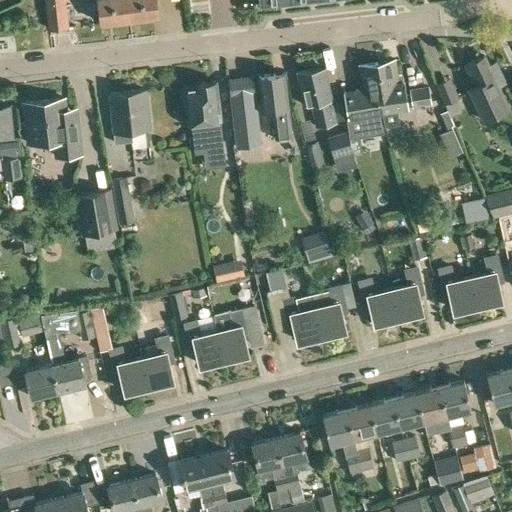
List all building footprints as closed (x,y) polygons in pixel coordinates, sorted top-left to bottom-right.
[(45,0),(49,28),(68,26),(64,0),(45,0)] [(129,20),(126,0),(82,0),(83,1),(87,0),(98,0),(102,23),(129,20)] [(158,16),(156,0),(126,0),(129,20),(158,16)] [(489,65),(485,55),(465,64),(475,86),(469,89),(483,120),(509,108),(499,86),(506,82),(497,61),(489,65)] [(379,112),(380,112),(407,107),(403,81),(398,82),(394,59),(376,62),(378,77),(373,78),(379,112)] [(384,132),(380,112),(379,112),(373,78),(378,77),(376,62),(359,65),(363,88),(345,91),(348,112),(346,112),(350,138),(384,132)] [(336,122),(331,101),(331,99),(332,98),(325,68),(298,72),(305,105),(312,104),(317,126),(336,122)] [(276,139),(293,137),(288,92),(286,93),(284,73),(259,75),(263,109),(272,108),(276,139)] [(237,147),(262,144),(253,76),(229,79),(237,147)] [(451,116),(459,113),(453,99),(457,97),(449,78),(437,83),(442,95),(451,116)] [(225,154),(220,119),(221,119),(216,80),(195,83),(196,86),(184,88),(189,123),(195,123),(199,157),(225,154)] [(433,112),(431,98),(429,85),(409,87),(412,107),(414,107),(416,115),(433,112)] [(152,145),(150,128),(146,89),(110,93),(114,132),(113,132),(114,143),(132,141),(133,147),(152,145)] [(67,121),(64,98),(25,103),(30,142),(52,139),(54,156),(80,153),(77,120),(67,121)] [(13,136),(9,105),(0,106),(0,153),(2,153),(3,158),(0,158),(3,179),(22,176),(19,156),(22,156),(20,135),(13,136)] [(463,151),(453,128),(448,130),(440,134),(450,156),(463,151)] [(333,157),(354,151),(350,138),(348,130),(327,135),(333,157)] [(312,166),(323,162),(317,141),(306,144),(312,166)] [(207,165),(208,174),(230,172),(229,163),(207,165)] [(119,224),(135,221),(127,176),(111,178),(119,224)] [(118,227),(111,187),(73,193),(80,234),(85,233),(86,243),(112,238),(115,238),(113,228),(118,227)] [(484,198),(463,203),(467,220),(488,215),(484,198)] [(463,235),(465,247),(474,246),(471,233),(463,235)] [(413,259),(427,256),(422,236),(408,239),(413,259)] [(314,256),(340,253),(338,237),(312,241),(314,256)] [(471,274),(478,303),(501,297),(497,283),(505,282),(498,253),(483,256),(487,270),(471,274)] [(478,303),(471,274),(455,278),(452,263),(437,267),(444,295),(449,294),(453,309),(478,303)] [(230,279),(226,264),(213,267),(216,282),(230,279)] [(391,286),(398,315),(421,309),(418,294),(425,293),(418,264),(404,268),(407,282),(391,286)] [(289,326),(293,325),(296,339),(321,333),(311,293),(295,297),(294,294),(289,296),(282,267),(266,271),(270,289),(279,287),(289,326)] [(398,315),(391,286),(375,290),(372,276),(357,279),(364,308),(370,306),(374,321),(398,315)] [(311,293),(321,333),(345,327),(342,313),(348,312),(341,283),(327,286),(327,289),(311,293)] [(173,318),(187,315),(181,290),(168,294),(173,318)] [(222,326),(216,328),(223,357),(247,351),(244,337),(263,332),(257,304),(243,307),(243,306),(229,310),(230,315),(220,317),(222,326)] [(94,329),(107,326),(103,305),(90,308),(94,329)] [(81,339),(95,336),(89,310),(75,313),(74,310),(41,314),(46,336),(79,329),(81,339)] [(7,346),(21,343),(14,317),(1,321),(7,346)] [(223,357),(216,328),(211,329),(209,323),(199,326),(197,318),(183,321),(190,350),(196,349),(199,363),(223,357)] [(141,355),(148,384),(172,378),(169,363),(167,358),(174,357),(168,333),(166,333),(154,336),(154,337),(155,343),(157,351),(141,355)] [(112,346),(108,348),(108,349),(113,370),(119,368),(121,375),(125,390),(148,384),(141,355),(126,359),(122,344),(112,346)] [(53,362),(59,389),(86,382),(92,377),(87,353),(79,355),(65,358),(63,349),(49,352),(51,362),(53,362)] [(33,396),(59,389),(53,362),(51,362),(26,368),(33,396)] [(493,403),(511,398),(511,375),(510,368),(486,373),(493,403)] [(439,385),(447,415),(471,409),(463,379),(439,385)] [(423,421),(447,415),(439,385),(416,391),(423,421)] [(400,426),(423,421),(416,391),(393,396),(400,426)] [(377,432),(400,426),(393,396),(370,402),(377,432)] [(370,402),(346,408),(354,438),(366,435),(377,432),(370,402)] [(364,476),(362,469),(361,469),(357,450),(354,438),(346,408),(322,414),(330,444),(342,441),(346,457),(350,472),(358,470),(360,478),(364,476)] [(450,426),(455,446),(456,446),(467,443),(462,423),(450,426)] [(455,446),(450,426),(438,428),(443,449),(455,446)] [(299,482),(294,460),(307,457),(300,431),(277,436),(292,498),(303,496),(299,482)] [(403,437),(409,458),(420,455),(415,434),(403,437)] [(271,504),(292,498),(277,436),(253,443),(259,469),(270,466),(276,488),(267,491),(271,504)] [(397,461),(409,458),(403,437),(391,440),(397,461)] [(483,465),(494,462),(488,443),(478,446),(479,451),(460,456),(463,469),(482,464),(483,465)] [(374,466),(369,447),(357,450),(361,469),(362,469),(374,466)] [(225,494),(221,478),(234,475),(227,449),(203,455),(217,511),(235,511),(233,499),(227,501),(225,494)] [(207,511),(217,511),(203,455),(180,461),(186,487),(197,484),(202,500),(203,507),(206,506),(207,511)] [(152,511),(150,503),(163,499),(156,473),(132,479),(140,511),(152,511)] [(88,511),(87,504),(98,502),(93,479),(80,482),(81,491),(59,497),(62,511),(88,511)] [(140,511),(132,479),(109,485),(116,511),(127,509),(127,511),(140,511)] [(463,511),(473,507),(464,484),(453,489),(463,511)] [(438,511),(455,511),(451,501),(446,488),(431,495),(436,507),(438,511)] [(324,511),(337,511),(332,495),(320,498),(324,511)] [(396,511),(424,511),(419,496),(394,504),(396,511)] [(62,511),(59,497),(36,502),(38,511),(62,511)]
